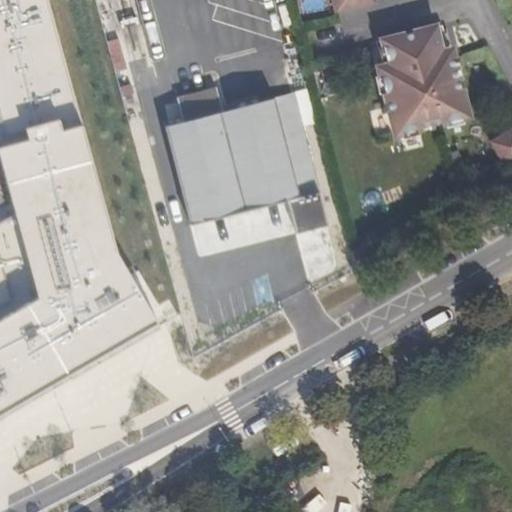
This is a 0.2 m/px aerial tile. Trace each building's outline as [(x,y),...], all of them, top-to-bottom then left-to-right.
[(0,0),(0,170),(11,208),(0,214),(0,413),(161,324),(125,265),(49,0),(0,0)] [(376,0),(334,0),(337,12),(377,2),(376,0)] [(444,25),(377,41),(385,66),(382,67),(399,134),(470,114),(453,49),(450,51),(444,25)] [(301,67),(294,39),(283,42),(291,70),(301,67)] [(111,55),(114,67),(122,65),(119,53),(111,55)] [(184,122),(224,112),(217,87),(178,97),(181,111),(184,122)] [(184,122),(181,111),(168,114),(172,126),(166,127),(192,223),(289,197),(298,231),(328,223),(321,191),(318,189),(293,93),(224,112),(184,122)] [(511,160),(511,128),(511,127),(487,141),(500,168),(511,160)]
